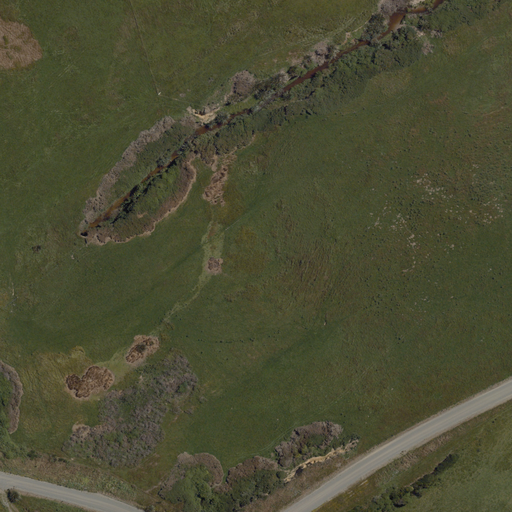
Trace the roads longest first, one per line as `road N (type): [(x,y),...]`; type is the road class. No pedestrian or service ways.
road 1 (unclassified): [(294,511),(393,447),(511,388)]
road 2 (unclassified): [(0,478),(126,511)]
